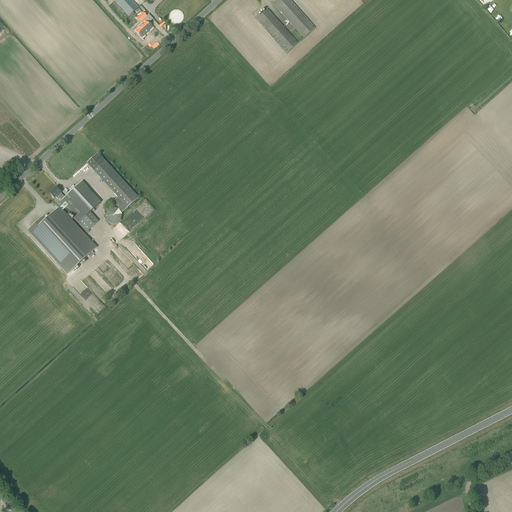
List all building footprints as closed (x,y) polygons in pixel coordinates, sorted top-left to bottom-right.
[(113,0),(129,16),(138,8),(131,0),(113,0)] [(278,0),(274,4),(277,8),(304,38),(315,28),(289,0),(278,0)] [(257,19),(287,53),(298,43),(271,13),(268,9),(257,19)] [(143,24),(135,31),(142,38),(151,29),(143,20),(146,17),(143,13),(137,18),(141,22),(143,24)] [(139,198),(105,161),(98,153),(86,164),(127,209),(139,198)] [(101,203),(90,191),(85,186),(82,182),(64,197),(56,188),(49,194),(54,199),(57,197),(64,204),(67,207),(72,213),(70,214),(78,223),(86,232),(98,221),(90,212),(94,209),(101,203)] [(36,224),(28,231),(31,234),(68,274),(88,256),(89,258),(93,254),(92,252),(96,248),(62,211),(67,207),(64,204),(59,208),(46,220),(43,217),(36,224)] [(105,218),(108,223),(115,225),(120,221),(122,215),(119,210),(112,208),(107,211),(105,218)]
